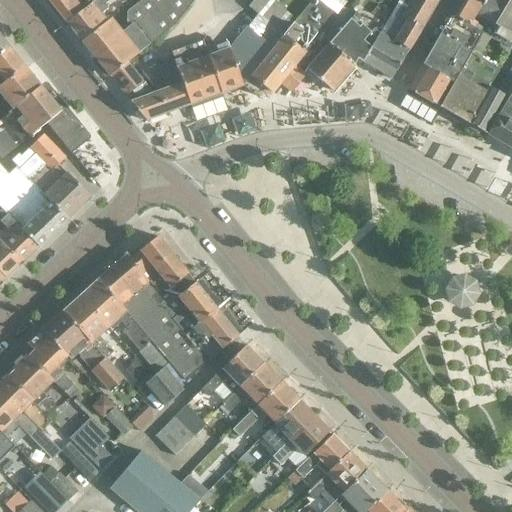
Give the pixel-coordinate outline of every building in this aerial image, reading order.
[(98,0),(45,0),(66,25),(98,0)] [(98,0),(66,25),(82,44),(110,20),(104,13),(107,11),(104,6),(111,0),(98,0)] [(82,44),(109,78),(110,77),(127,64),(175,25),(180,19),(195,0),(143,0),(113,23),(110,20),(82,44)] [(207,58),(220,95),(242,87),(272,50),(291,26),(295,22),(270,2),(271,0),(255,0),(248,10),(255,16),(245,28),(228,50),(207,58)] [(272,50),(242,87),(255,97),(255,96),(270,93),(271,94),(279,85),(290,93),(304,76),(297,70),(312,53),(308,50),(336,17),(314,0),(313,0),(295,22),(291,26),(272,50)] [(399,0),(397,3),(407,9),(402,18),(407,21),(394,43),(378,34),(361,63),(391,80),(424,26),(438,2),(435,0),(399,0)] [(473,0),(465,0),(455,18),(469,26),(476,15),(482,5),(473,0)] [(486,26),(481,34),(482,34),(490,39),(495,30),(494,29),(496,25),(495,25),(508,3),(502,0),(484,0),(482,5),(476,15),(488,23),(486,26)] [(490,39),(500,44),(497,48),(508,55),(511,48),(511,5),(508,3),(495,25),(496,25),(494,29),(495,30),(490,39)] [(330,43),(329,43),(330,44),(329,45),(354,66),(357,60),(361,63),(378,34),(374,30),(370,35),(361,26),(358,23),(361,20),(356,15),(330,43)] [(407,90),(398,107),(429,125),(439,108),(472,52),(482,34),(481,34),(469,26),(455,18),(451,16),(407,90)] [(172,61),(174,66),(189,106),(195,122),(226,111),(220,95),(207,58),(201,42),(169,54),(172,61)] [(330,44),(329,43),(306,69),(333,90),(354,66),(329,45),(330,44)] [(8,49),(0,55),(0,86),(23,68),(8,49)] [(472,52),(439,108),(443,111),(442,114),(448,118),(451,116),(466,125),(479,104),(489,88),(500,68),(472,52)] [(189,106),(174,66),(172,61),(157,66),(165,90),(152,95),(142,82),(125,96),(131,103),(130,104),(145,122),(189,106)] [(127,64),(110,77),(125,96),(142,82),(127,64)] [(511,88),(511,66),(497,92),(489,88),(479,104),(466,125),(468,126),(466,129),(477,135),(479,133),(484,136),(485,136),(505,101),(511,88)] [(39,87),(23,68),(0,86),(0,94),(12,109),(25,99),(39,87)] [(84,141),(39,87),(25,99),(12,109),(7,114),(27,139),(46,124),(70,153),(84,141)] [(485,136),(507,148),(511,138),(511,88),(505,101),(485,136)] [(2,131),(0,133),(0,158),(1,160),(17,147),(2,131)] [(43,196),(67,220),(90,198),(66,174),(65,175),(56,166),(64,159),(42,136),(20,157),(17,154),(10,161),(16,167),(36,188),(44,195),(43,196)] [(44,195),(36,188),(16,167),(9,174),(0,165),(0,209),(1,211),(11,221),(38,248),(67,220),(43,196),(44,195)] [(0,223),(4,228),(0,231),(0,243),(20,265),(38,248),(11,221),(1,211),(0,211),(0,223)] [(140,253),(130,261),(156,293),(151,298),(157,306),(158,305),(161,303),(169,296),(166,291),(172,286),(186,274),(157,238),(139,252),(140,253)] [(0,274),(5,280),(20,265),(0,243),(0,274)] [(126,256),(96,282),(150,342),(157,351),(181,381),(182,382),(204,363),(194,350),(195,349),(184,336),(158,305),(157,306),(151,298),(156,293),(130,261),(126,256)] [(481,291),(481,287),(480,284),(478,281),(475,278),(472,276),(469,274),(466,273),(463,273),(459,274),(456,275),(454,276),(452,277),(449,281),(447,283),(446,287),(445,291),(446,295),(447,298),(448,301),(450,303),(453,306),(456,308),(459,309),(463,309),(466,309),(470,308),(472,307),(475,305),(478,302),(480,298),(481,295),(481,291)] [(161,303),(158,305),(184,336),(215,310),(194,284),(186,275),(172,286),(166,291),(169,296),(161,303)] [(150,342),(96,282),(79,297),(105,328),(108,332),(118,324),(126,332),(122,335),(137,353),(150,342)] [(79,297),(61,313),(104,360),(112,353),(96,336),(105,328),(79,297)] [(215,310),(184,336),(195,349),(197,347),(208,360),(221,349),(238,337),(215,310)] [(61,313),(40,332),(65,358),(69,361),(75,355),(78,359),(77,360),(109,393),(122,380),(104,360),(61,313)] [(55,369),(65,358),(40,332),(26,346),(33,353),(27,358),(26,357),(52,382),(63,394),(72,386),(55,369)] [(137,353),(136,354),(155,374),(144,384),(164,407),(181,391),(176,385),(181,381),(157,351),(150,342),(137,353)] [(245,346),(201,390),(204,394),(207,391),(210,394),(222,383),(233,394),(237,391),(263,365),(245,346)] [(26,357),(6,377),(47,418),(56,409),(40,394),(52,382),(26,357)] [(136,359),(125,369),(135,379),(136,378),(139,382),(145,376),(142,373),(145,370),(136,359)] [(257,405),(280,383),(263,365),(237,391),(233,394),(219,408),(225,414),(240,401),(238,399),(245,393),(257,405)] [(6,377),(0,382),(0,393),(6,399),(9,396),(13,399),(11,401),(22,412),(21,413),(41,433),(52,422),(47,418),(6,377)] [(280,383),(257,405),(232,430),(239,436),(257,418),(259,421),(266,414),(275,424),(274,426),(298,401),(280,383)] [(0,393),(0,432),(0,433),(1,433),(6,438),(18,426),(51,460),(59,452),(41,433),(21,413),(22,412),(11,401),(13,399),(9,396),(6,399),(0,393)] [(274,426),(260,438),(276,454),(271,458),(272,459),(289,441),(313,417),(298,401),(274,426)] [(185,406),(176,416),(195,435),(205,426),(185,406)] [(104,418),(122,436),(131,426),(113,409),(104,418)] [(195,435),(176,416),(165,427),(185,446),(195,435)] [(313,417),(289,441),(272,459),(280,466),(294,452),(293,451),(296,449),(304,457),(329,432),(313,417)] [(185,446),(165,427),(155,437),(175,457),(185,446)] [(100,431),(80,451),(102,473),(113,461),(100,447),(108,439),(100,431)] [(0,457),(4,453),(13,445),(6,438),(1,433),(0,433),(0,432),(0,457)] [(325,475),(348,452),(332,435),(295,471),(302,479),(316,465),(325,475)] [(98,473),(69,444),(60,453),(89,482),(98,473)] [(161,469),(140,451),(109,490),(129,505),(161,469)] [(320,494),(331,505),(366,470),(348,452),(325,475),(306,494),(313,501),(320,494)] [(49,468),(41,476),(49,484),(57,475),(49,468)] [(156,511),(180,485),(161,469),(129,505),(136,511),(156,511)] [(366,470),(331,505),(323,511),(341,511),(342,511),(338,507),(345,500),(356,511),(366,511),(387,492),(366,470)] [(67,501),(76,492),(57,475),(49,484),(67,501)] [(48,484),(32,500),(44,511),(51,511),(64,501),(48,484)] [(180,485),(156,511),(187,511),(198,499),(180,485)] [(404,511),(406,511),(387,492),(366,511),(404,511)] [(38,511),(30,503),(21,511),(38,511)]
